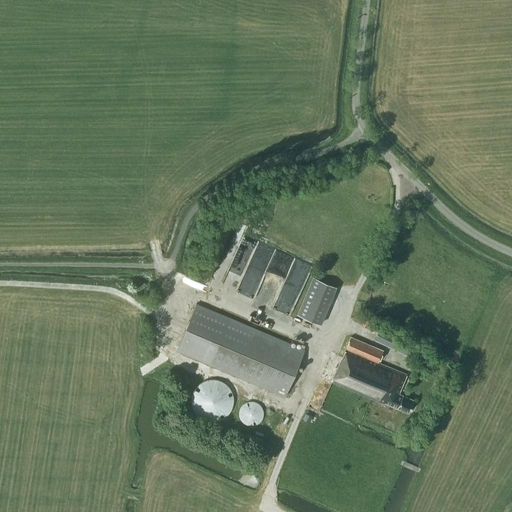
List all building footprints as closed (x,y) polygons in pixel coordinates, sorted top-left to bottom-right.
[(360,166),(373,173),(377,165),(364,159),(360,166)] [(381,185),(383,181),(367,173),(363,182),(367,185),(364,190),(376,196),(382,185),(381,185)] [(313,277),(297,314),(320,324),(336,286),(313,277)] [(285,396),(304,349),(196,304),(176,350),(285,396)] [(407,355),(412,344),(380,328),(374,339),(407,355)] [(384,402),(397,408),(408,413),(413,400),(398,394),(406,375),(378,363),(383,351),(350,337),(332,379),(331,378),(330,380),(332,381),(331,382),(384,404),(384,402)] [(221,419),(222,419),(224,418),(225,417),(226,416),(227,415),(228,414),(229,413),(230,412),(231,411),(231,409),(232,408),(232,407),(233,405),(233,404),(233,402),(234,401),(234,399),(233,398),(233,397),(233,395),(232,393),(232,392),(231,391),(231,390),(230,388),(229,387),(228,386),(227,385),(226,384),(225,383),(224,382),(222,382),(221,381),(220,380),(217,380),(215,379),(212,379),(209,379),(206,380),(205,380),(204,381),(202,382),(200,383),(199,384),(198,385),(196,387),(195,388),(195,389),(194,390),(193,391),(193,393),(192,394),(192,395),(192,397),(191,399),(191,400),(191,401),(192,403),(192,405),(192,406),(193,407),(193,409),(194,411),(195,412),(196,413),(197,414),(198,415),(199,416),(200,417),(201,418),(203,419),(204,419),(206,420),(207,420),(209,421),(210,421),(212,421),(214,421),(215,421),(217,421),(219,420),(221,419)] [(262,413),(262,410),(262,406),(261,404),(259,402),(257,400),(254,399),(253,399),(250,399),(247,400),(245,401),(244,402),(242,404),(241,406),(241,410),(241,414),(243,417),(246,419),(248,420),(252,421),(254,420),(257,419),(260,417),(261,415),(262,413)]
